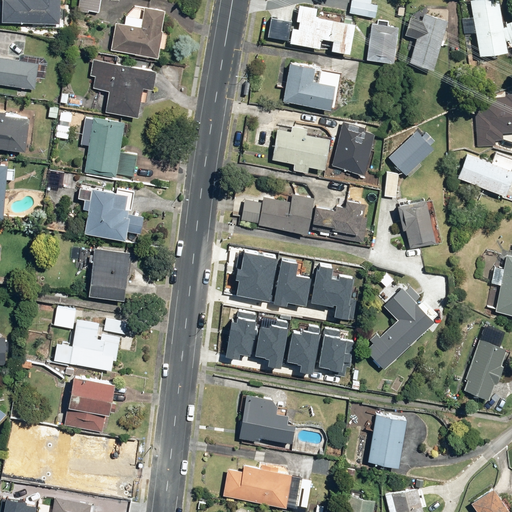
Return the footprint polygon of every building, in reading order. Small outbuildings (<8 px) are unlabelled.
[(4,0),(4,19),(62,21),(63,0),(4,0)] [(100,0),(80,0),(78,9),(89,11),(89,9),(99,10),(100,0)] [(371,0),(352,0),(350,13),(375,18),(378,6),(371,5),(371,0)] [(502,0),(473,0),(483,51),(510,46),(502,0)] [(117,20),(113,47),(161,55),(165,27),(168,7),(147,3),(143,24),(117,20)] [(300,7),(294,45),(322,49),(323,41),(336,43),(335,51),(352,54),(357,25),(319,19),(320,10),(300,7)] [(413,60),(436,66),(449,18),(426,12),(425,19),(413,16),(408,34),(420,37),(413,60)] [(400,22),(373,20),(370,58),(397,60),(400,22)] [(41,60),(0,53),(0,81),(36,88),(41,60)] [(160,66),(95,56),(93,73),(97,74),(95,86),(111,89),(108,108),(142,114),(147,83),(158,85),(160,66)] [(291,60),(285,98),(334,105),(338,81),(316,78),(318,64),(291,60)] [(504,131),(511,130),(511,93),(474,96),(478,145),(496,144),(496,138),(505,138),(504,131)] [(72,126),(73,110),(60,108),(59,124),(72,126)] [(0,115),(0,149),(26,153),(30,120),(0,115)] [(124,123),(94,118),(85,172),(115,177),(116,173),(132,176),(135,155),(119,152),(124,123)] [(273,156),(326,165),(332,133),(278,124),(273,156)] [(332,166),(365,174),(376,132),(343,124),(332,166)] [(391,155),(408,172),(437,144),(419,126),(391,155)] [(460,175),(508,192),(511,180),(511,164),(470,149),(460,175)] [(0,219),(5,220),(9,164),(0,163),(0,219)] [(401,171),(386,170),(384,193),(400,194),(401,171)] [(128,196),(93,190),(85,235),(125,241),(127,231),(140,233),(143,217),(129,215),(130,211),(126,210),(128,196)] [(244,201),(240,221),(308,235),(315,198),(294,194),(292,203),(264,197),(263,205),(244,201)] [(345,210),(316,205),(313,222),(336,226),(334,237),(363,242),(367,218),(363,217),(366,202),(347,199),(345,210)] [(435,242),(426,203),(399,209),(404,231),(407,231),(411,248),(435,242)] [(132,252),(95,248),(90,296),(126,300),(132,252)] [(511,251),(509,251),(497,308),(511,310),(511,251)] [(269,301),(278,259),(245,252),(242,270),(237,269),(235,281),(240,281),(237,295),(269,301)] [(298,263),(282,260),(273,304),(287,306),(288,303),(306,307),(311,279),(295,276),(298,263)] [(317,269),(311,303),(333,307),(334,305),(337,305),(335,317),(352,320),(356,300),(350,299),(354,279),(340,277),(339,280),(331,278),(333,269),(320,266),(319,269),(317,269)] [(368,347),(386,365),(437,317),(407,285),(388,303),(400,316),(368,347)] [(54,326),(73,329),(77,308),(57,305),(54,326)] [(240,355),(251,357),(251,354),(253,354),(257,331),(255,330),(256,322),(255,322),(256,315),(238,312),(237,317),(238,317),(237,323),(231,322),(229,337),(230,337),(226,358),(239,360),(240,355)] [(106,318),(104,331),(129,335),(131,323),(106,318)] [(56,344),(53,361),(115,371),(121,337),(98,333),(100,323),(77,319),(73,347),(56,344)] [(268,366),(282,369),(290,323),(277,321),(276,325),(272,324),(272,326),(270,326),(269,329),(260,327),(255,357),(266,359),(266,360),(270,360),(268,366)] [(300,373),(313,375),(321,334),(319,334),(320,327),(309,325),(308,331),(302,330),(302,331),(293,330),(288,361),(298,363),(298,365),(302,366),(300,373)] [(341,330),(325,328),(319,367),(329,369),(329,370),(336,371),(335,375),(345,376),(346,367),(350,367),(355,340),(340,337),(341,330)] [(464,387),(492,396),(508,346),(481,337),(464,387)] [(76,371),(65,423),(104,431),(109,410),(113,411),(120,380),(76,371)] [(247,395),(239,439),(259,443),(260,438),(293,445),(297,424),(287,422),(289,415),(272,412),(275,401),(247,395)] [(0,423),(8,414),(0,406),(0,423)] [(406,420),(377,415),(370,462),(399,466),(406,420)] [(76,446),(48,443),(45,474),(103,479),(104,456),(111,457),(112,441),(76,438),(76,446)] [(36,457),(13,454),(10,473),(33,476),(36,457)] [(228,464),(223,492),(289,502),(294,468),(245,461),(244,467),(228,464)] [(473,497),(482,511),(511,511),(511,507),(496,482),(473,497)] [(427,511),(420,483),(394,489),(398,511),(427,511)] [(344,511),(373,511),(376,495),(348,491),(344,511)] [(91,511),(93,503),(56,497),(53,511),(91,511)] [(34,511),(36,504),(3,499),(1,511),(34,511)]
